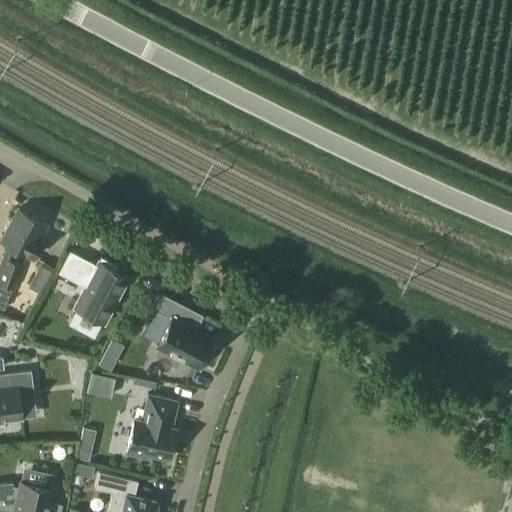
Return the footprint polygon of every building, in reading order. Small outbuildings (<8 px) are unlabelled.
[(0,308),(3,310),(11,287),(14,288),(27,253),(33,256),(41,240),(35,236),(43,221),(19,208),(2,239),(6,242),(0,259),(0,308)] [(68,254),(57,275),(84,289),(74,307),(103,322),(128,276),(115,269),(117,265),(101,256),(99,261),(95,268),(68,254)] [(198,312),(162,294),(154,309),(170,317),(156,343),(198,366),(200,363),(204,365),(212,351),(207,349),(213,338),(190,326),(198,312)] [(0,419),(20,417),(18,405),(34,403),(30,369),(0,372),(0,377),(1,386),(0,386),(0,419)] [(101,392),(104,375),(90,372),(86,390),(101,392)] [(177,400),(148,393),(142,419),(134,417),(126,452),(148,457),(149,454),(168,458),(172,439),(168,438),(177,400)] [(80,455),(92,457),(95,427),(84,426),(80,455)] [(153,511),(156,501),(133,496),(137,480),(98,471),(94,486),(112,491),(107,511),(153,511)] [(11,481),(0,482),(0,508),(5,510),(5,506),(13,508),(12,511),(58,511),(60,508),(46,505),(50,487),(19,480),(18,486),(11,484),(11,481)]
